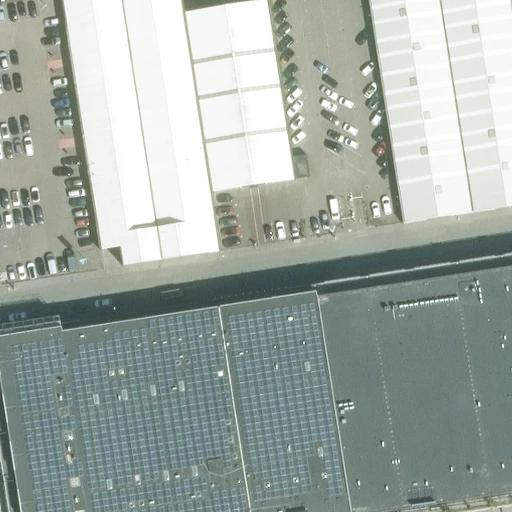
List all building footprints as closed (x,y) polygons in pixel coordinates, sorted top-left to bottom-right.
[(183,0),(61,0),(98,239),(117,236),(122,267),(222,252),(213,193),(296,181),(296,180),(293,159),(269,1),(186,14),(183,0)] [(511,6),(511,0),(368,0),(404,224),(511,207),(511,6)] [(307,156),(293,159),(296,180),(310,177),(307,156)] [(321,286),(316,287),(349,511),(460,511),(511,504),(511,259),(321,289),(321,286)] [(349,511),(316,287),(315,285),(0,334),(0,376),(21,511),(349,511)]
